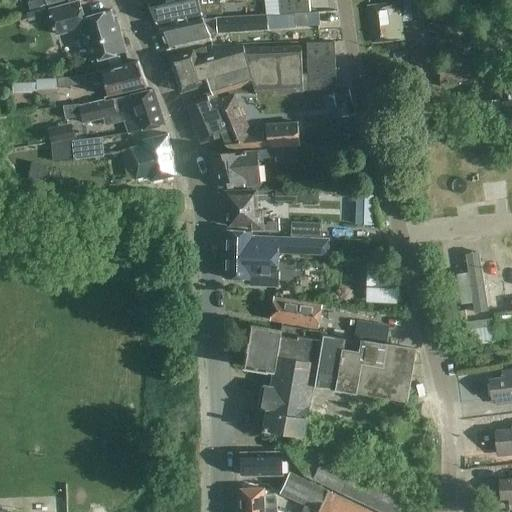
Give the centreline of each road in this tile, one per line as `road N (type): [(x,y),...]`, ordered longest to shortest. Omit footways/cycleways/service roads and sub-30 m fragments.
road 1 (unclassified): [(220,511),(216,352),(200,197),(131,0)]
road 2 (residential): [(443,511),(428,346),(358,111),(340,0)]
